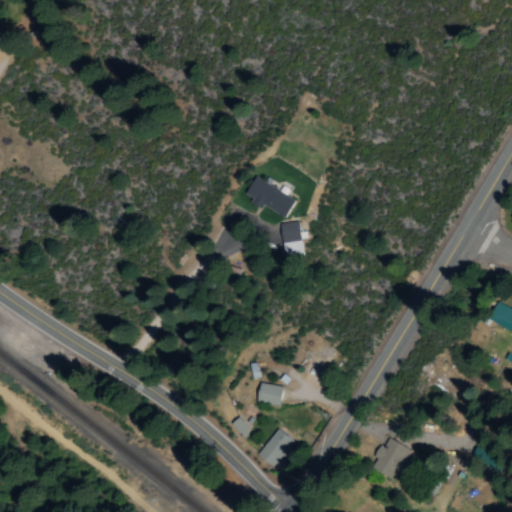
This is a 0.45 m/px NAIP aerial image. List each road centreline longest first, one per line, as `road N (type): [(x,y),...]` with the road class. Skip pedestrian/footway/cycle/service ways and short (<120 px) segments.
road 1 (tertiary): [(301,510),(511,160)]
road 2 (tertiary): [(301,510),(186,411),(0,286)]
